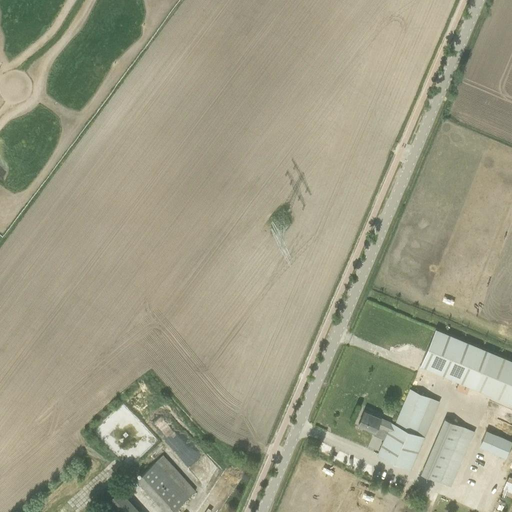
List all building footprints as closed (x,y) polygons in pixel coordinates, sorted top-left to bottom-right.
[(511,360),(491,351),(435,328),(420,365),(475,388),(511,403),(511,360)] [(418,426),(430,397),(410,389),(395,424),(392,422),(391,423),(380,418),(381,418),(364,410),(358,423),(375,431),(377,426),(388,430),(378,455),(411,469),(425,436),(423,436),(426,429),(418,426)] [(450,486),(474,431),(444,418),(420,473),(450,486)] [(511,441),(486,430),(478,446),(505,458),(511,441)] [(165,511),(174,511),(196,492),(163,455),(136,479),(165,511)] [(104,503),(111,511),(140,511),(119,489),(104,503)]
